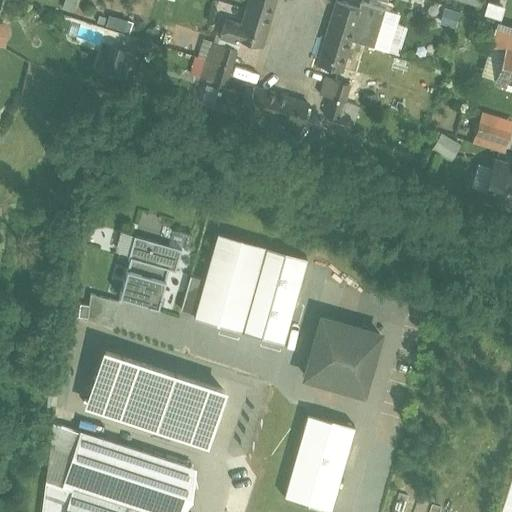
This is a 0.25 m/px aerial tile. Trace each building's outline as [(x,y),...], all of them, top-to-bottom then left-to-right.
[(251,0),(249,7),(272,15),(276,0),(251,0)] [(360,8),(338,1),(329,32),(352,39),(361,8),(360,8)] [(481,15),(498,19),(501,5),(484,1),(481,15)] [(386,9),(362,2),(360,8),(361,8),(352,39),(375,47),(386,9)] [(272,15),(249,7),(239,39),(262,46),(272,15)] [(133,21),(111,15),(107,26),(129,33),(133,21)] [(511,25),(500,21),(494,42),(508,46),(509,45),(511,45),(511,25)] [(352,39),(329,32),(319,63),(342,70),(352,39)] [(132,53),(105,44),(96,70),(124,79),(132,53)] [(511,45),(509,45),(508,46),(498,79),(505,82),(504,85),(511,87),(511,45)] [(236,50),(223,46),(218,62),(231,66),(236,50)] [(231,66),(218,62),(213,79),(226,83),(231,66)] [(448,71),(436,67),(434,74),(446,78),(448,71)] [(351,86),(327,79),(323,95),(333,98),(346,102),(351,86)] [(278,94),(247,84),(244,93),(221,86),(215,104),(238,111),(235,121),(257,127),(262,112),(272,115),(278,94)] [(308,103),(278,94),(272,115),(288,120),(285,127),(298,131),(300,124),(301,124),(308,103)] [(327,114),(330,98),(319,96),(316,112),(327,114)] [(346,102),(333,98),(328,115),(354,123),(359,106),(346,102)] [(511,126),(482,117),(477,136),(505,145),(511,126)] [(439,134),(431,149),(450,159),(458,144),(439,134)] [(511,166),(496,161),(485,196),(511,204),(511,166)] [(123,254),(129,235),(117,231),(111,250),(123,254)] [(130,258),(119,295),(158,306),(169,268),(176,270),(182,249),(134,235),(128,257),(130,258)] [(264,248),(217,235),(194,317),(240,330),(264,248)] [(305,260),(264,248),(240,330),(282,341),(305,260)] [(85,304),(79,302),(76,317),(113,325),(119,300),(88,293),(85,304)] [(381,332),(322,316),(306,374),(364,391),(381,332)] [(222,389),(106,352),(89,404),(205,441),(222,389)] [(307,411),(283,495),(330,508),(354,424),(307,411)] [(189,465),(80,430),(63,485),(73,488),(73,486),(152,511),(178,511),(185,507),(193,482),(189,465)] [(152,511),(73,486),(73,488),(64,511),(152,511)]
